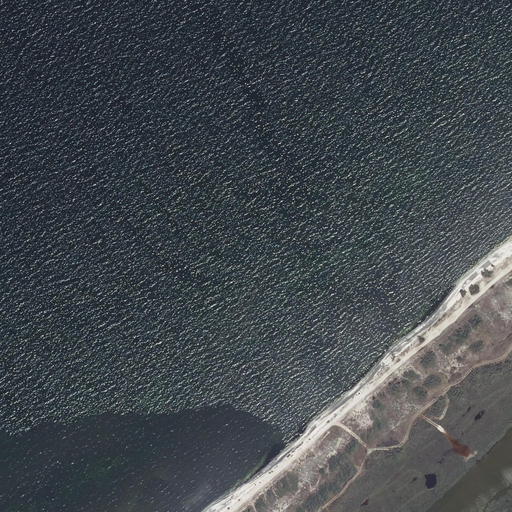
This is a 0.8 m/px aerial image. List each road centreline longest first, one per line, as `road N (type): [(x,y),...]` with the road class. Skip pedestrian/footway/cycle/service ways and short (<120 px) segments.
road 1 (track): [(231,511),(511,266)]
road 2 (track): [(317,511),(369,452),(399,446),(421,411),(511,345)]
